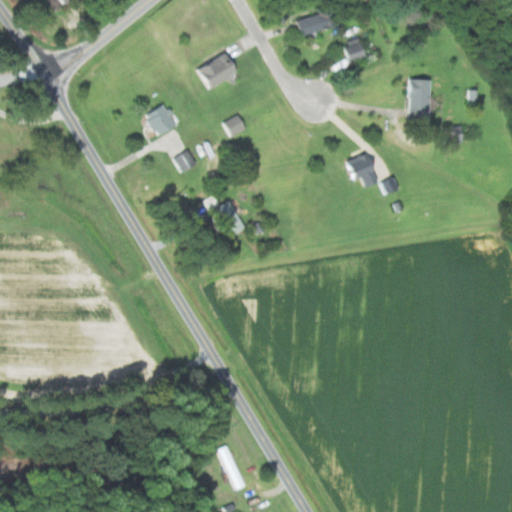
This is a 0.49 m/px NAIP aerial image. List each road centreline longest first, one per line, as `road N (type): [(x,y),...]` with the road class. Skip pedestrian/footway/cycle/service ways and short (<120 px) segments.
road 1 (residential): [(307,511),(0,12)]
road 2 (residential): [(46,78),(150,0)]
road 3 (residential): [(236,0),(287,82),(313,102)]
